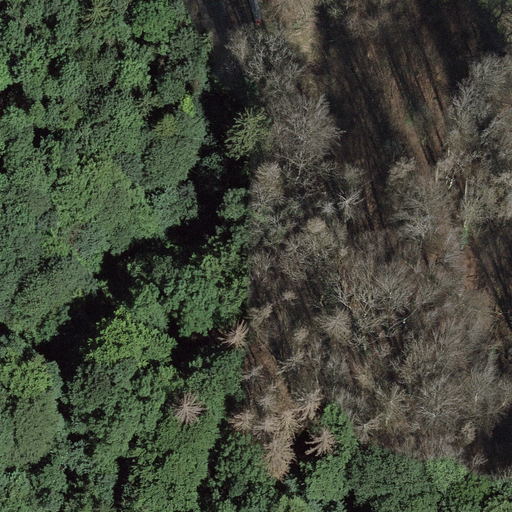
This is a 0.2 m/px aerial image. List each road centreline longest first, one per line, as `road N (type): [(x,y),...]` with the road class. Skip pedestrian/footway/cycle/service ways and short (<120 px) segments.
road 1 (track): [(192,511),(215,0)]
road 2 (track): [(124,511),(108,444),(51,381),(0,300)]
road 3 (track): [(51,381),(41,511)]
